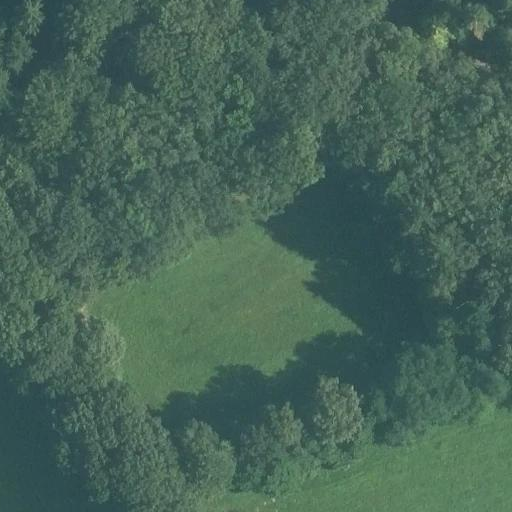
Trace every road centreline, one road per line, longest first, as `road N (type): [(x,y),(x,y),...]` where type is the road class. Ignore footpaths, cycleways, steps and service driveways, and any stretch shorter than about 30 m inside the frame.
road 1 (track): [(511,77),(462,54),(386,49),(249,64),(126,32),(86,44),(53,66),(0,152)]
road 2 (track): [(0,283),(144,511)]
